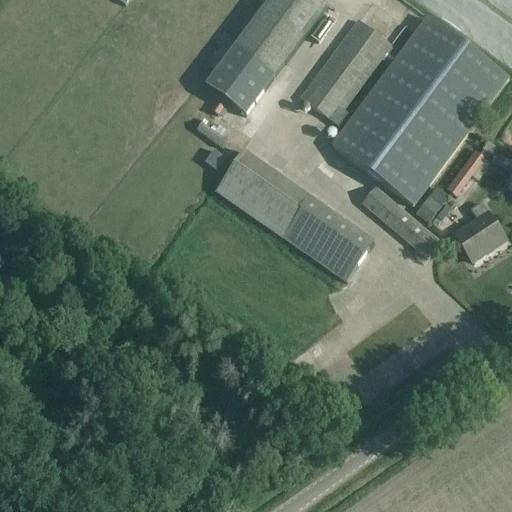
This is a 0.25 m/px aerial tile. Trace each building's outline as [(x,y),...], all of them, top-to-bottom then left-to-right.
[(277,0),(237,54),(209,92),(220,100),(249,121),(277,83),(331,11),(316,0),(277,0)] [(334,151),(415,211),(511,80),(431,21),(334,151)] [(303,104),(335,127),(393,50),(361,27),(303,104)] [(375,248),(245,157),(218,195),(348,287),(375,248)] [(364,207),(429,262),(442,247),(376,192),(364,207)] [(416,221),(428,229),(447,201),(435,193),(416,221)] [(455,239),(462,249),(473,266),(506,244),(482,207),(471,214),(478,224),(455,239)]
